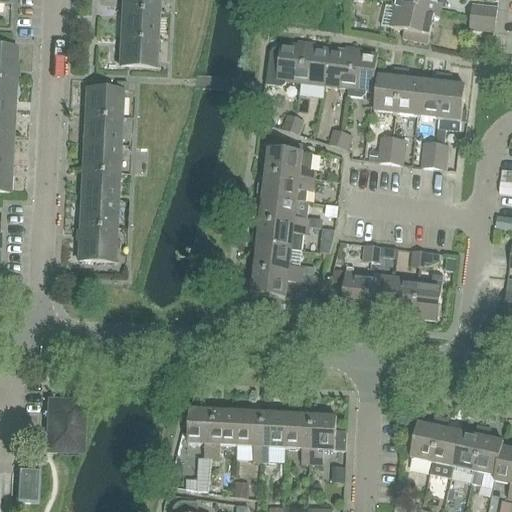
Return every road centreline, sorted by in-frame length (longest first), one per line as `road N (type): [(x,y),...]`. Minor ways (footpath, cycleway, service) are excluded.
road 1 (residential): [(38,340),(55,0)]
road 2 (residential): [(369,357),(38,340)]
road 3 (residential): [(465,364),(492,147),(511,123)]
road 4 (residential): [(363,511),(369,357)]
